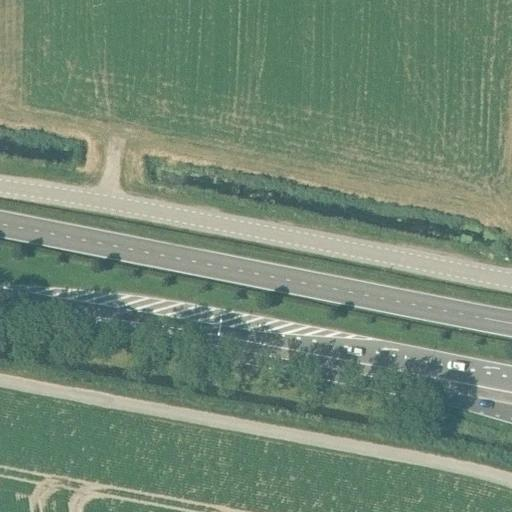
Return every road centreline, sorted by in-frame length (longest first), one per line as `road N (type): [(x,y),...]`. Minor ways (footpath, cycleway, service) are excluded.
road 1 (unclassified): [(0,380),(511,480)]
road 2 (unclassified): [(511,283),(0,187)]
road 3 (primary): [(69,317),(511,412)]
road 4 (primary): [(511,388),(193,327),(69,317)]
